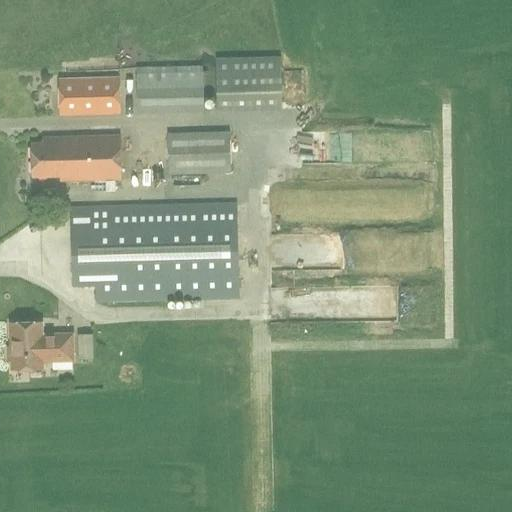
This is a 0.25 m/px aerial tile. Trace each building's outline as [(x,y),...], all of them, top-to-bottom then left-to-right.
[(281,58),(217,59),(218,111),(282,109),(281,58)] [(136,61),(138,112),(170,112),(169,60),(136,61)] [(119,78),(59,80),(60,115),(120,113),(119,78)] [(307,159),(409,156),(408,141),(387,141),(387,136),(362,137),(361,130),(350,131),(350,135),(307,136),(307,159)] [(168,134),(169,174),(231,173),(230,132),(168,134)] [(60,181),(121,179),(120,135),(42,138),(43,143),(31,143),(32,177),(60,177),(60,181)] [(237,203),(93,207),(70,207),(72,287),(95,286),(96,302),(239,298),(237,203)] [(314,236),(315,247),(338,246),(337,235),(314,236)] [(290,286),(291,315),(344,315),(344,286),(290,286)] [(11,323),(12,360),(12,369),(42,368),(42,361),(73,360),(72,334),(48,335),(48,338),(41,338),(41,322),(11,323)] [(81,326),(81,353),(94,353),(95,327),(81,326)]
